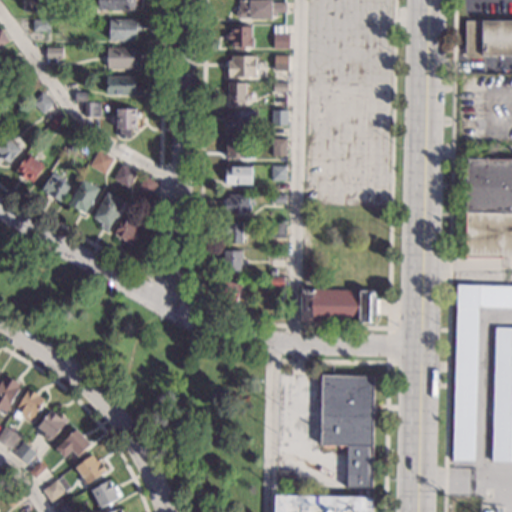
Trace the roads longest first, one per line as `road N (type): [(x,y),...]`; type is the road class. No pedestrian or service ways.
road 1 (secondary): [(418,511),(427,0)]
road 2 (residential): [(169,309),(179,269),(185,0)]
road 3 (residential): [(423,343),(239,337),(169,309)]
road 4 (residential): [(164,511),(132,438),(88,384),(0,326)]
road 5 (residential): [(169,309),(0,211)]
